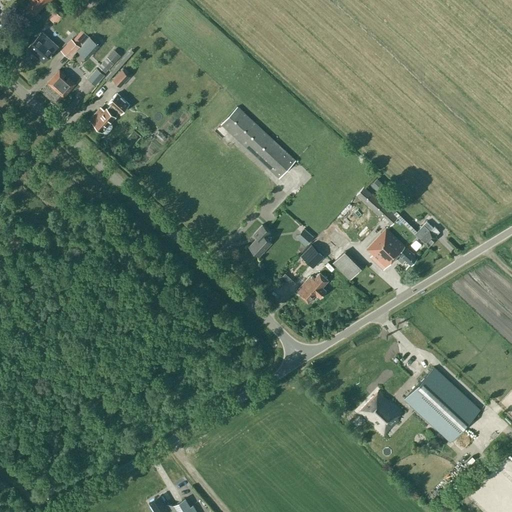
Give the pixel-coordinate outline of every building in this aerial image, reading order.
[(29,0),(25,6),(34,14),(47,0),(29,0)] [(49,5),(40,16),(46,21),(55,11),(49,5)] [(43,31),(28,47),(43,61),(58,46),(43,31)] [(90,36),(77,50),(87,59),(100,45),(94,39),(96,37),(93,34),(91,37),(90,36)] [(71,39),(61,50),(70,57),(80,46),(71,39)] [(98,66),(105,72),(116,59),(109,53),(98,66)] [(86,77),(95,85),(104,74),(96,67),(86,77)] [(114,79),(121,85),(130,75),(123,68),(114,79)] [(59,70),(48,82),(63,96),(74,83),(59,70)] [(109,122),(119,111),(121,112),(129,103),(117,93),(109,102),(111,104),(104,111),(101,107),(89,120),(102,131),(104,133),(107,133),(112,127),(112,124),(109,122)] [(236,106),(221,123),(279,177),(295,161),(236,106)] [(394,214),(363,186),(356,194),(390,225),(397,217),(394,214)] [(433,227),(426,221),(417,231),(396,211),(394,214),(397,217),(416,235),(428,246),(436,237),(430,231),(433,227)] [(257,238),(249,247),(258,255),(271,241),(266,237),(270,232),(262,224),(253,233),(257,238)] [(298,233),(306,241),(319,228),(314,224),(307,231),(303,227),(298,233)] [(385,228),(366,248),(372,254),(370,256),(383,269),(395,256),(402,263),(405,259),(410,264),(416,257),(385,228)] [(325,234),(315,244),(338,268),(348,258),(325,234)] [(300,255),(312,267),(324,256),(311,244),(300,255)] [(319,272),(314,279),(310,275),(296,291),(302,296),(301,296),(308,302),(316,294),(320,298),(326,291),(322,287),(328,280),(319,272)] [(418,384),(400,367),(386,381),(450,441),(479,409),(434,367),(418,384)] [(364,386),(369,382),(358,370),(347,379),(361,395),(367,390),(364,386)] [(378,390),(358,411),(383,434),(398,419),(396,417),(401,411),(378,390)] [(190,511),(182,499),(173,505),(167,503),(166,504),(160,494),(148,502),(154,511),(172,511),(177,509),(178,511),(190,511)]
